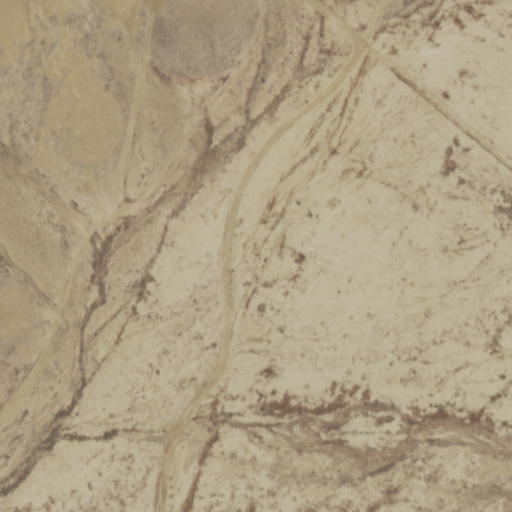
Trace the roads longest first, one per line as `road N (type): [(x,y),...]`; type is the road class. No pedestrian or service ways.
road 1 (track): [(248,511),(270,357),(271,199)]
road 2 (track): [(0,133),(271,199)]
road 3 (residential): [(511,256),(271,199)]
